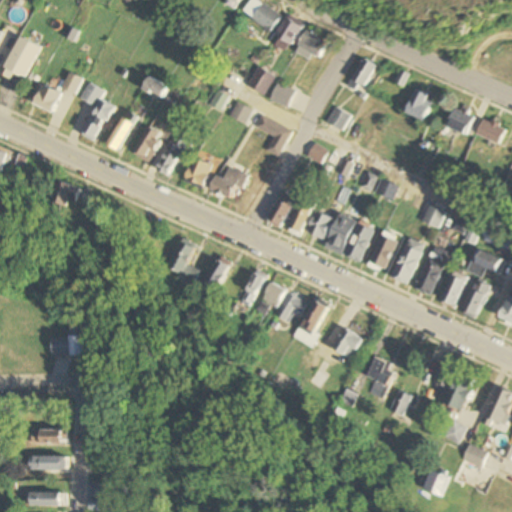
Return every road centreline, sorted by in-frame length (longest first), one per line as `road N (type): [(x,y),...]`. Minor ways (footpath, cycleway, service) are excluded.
road 1 (secondary): [(0,125),(511,362)]
road 2 (residential): [(511,99),(294,0)]
road 3 (residential): [(354,33),(247,240)]
road 4 (residential): [(66,511),(68,385)]
